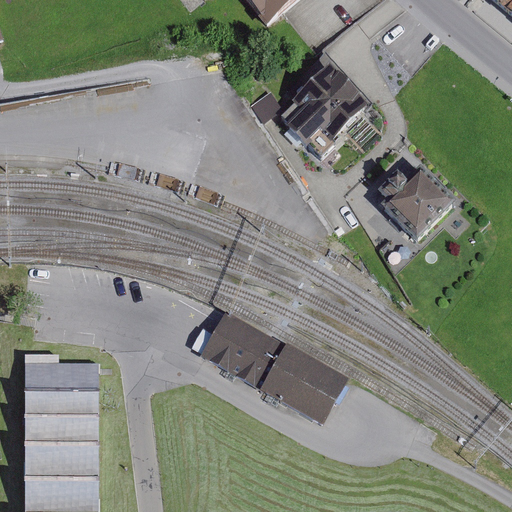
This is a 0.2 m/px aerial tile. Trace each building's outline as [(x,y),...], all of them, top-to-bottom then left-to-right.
[(197,0),(204,8),(213,0),(245,0),(272,33),(312,0),(197,0)] [(511,0),(480,0),(511,26),(511,0)] [(289,131),(286,134),(308,156),(310,153),(321,165),(336,151),(333,148),(375,108),(326,57),(285,96),(295,107),(294,108),(295,110),(281,123),(289,131)] [(283,115),(270,96),(251,108),(264,128),(283,115)] [(388,209),(382,214),(418,250),(458,211),(421,174),(415,180),(410,175),(401,185),(398,182),(379,201),(388,209)] [(350,388),(227,318),(201,363),(324,433),(350,388)] [(26,360),(25,511),(100,511),(100,369),(60,369),(60,360),(26,360)]
